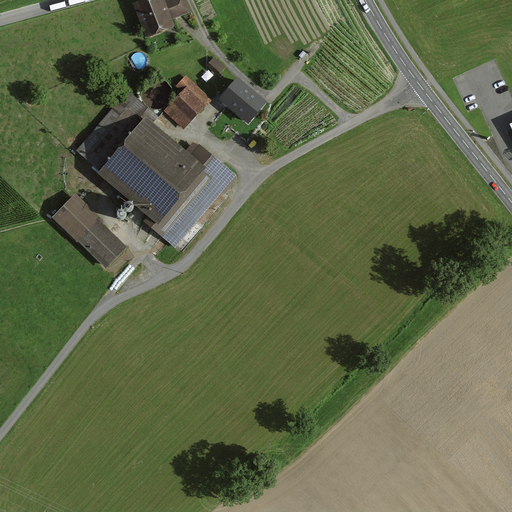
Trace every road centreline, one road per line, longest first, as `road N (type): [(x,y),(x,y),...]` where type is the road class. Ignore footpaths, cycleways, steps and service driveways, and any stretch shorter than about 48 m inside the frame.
road 1 (track): [(420,85),(268,171),(174,273),(101,307),(0,436)]
road 2 (secondary): [(511,202),(420,85),(366,0)]
road 3 (track): [(191,0),(213,46),(269,100),(233,141),(257,181)]
